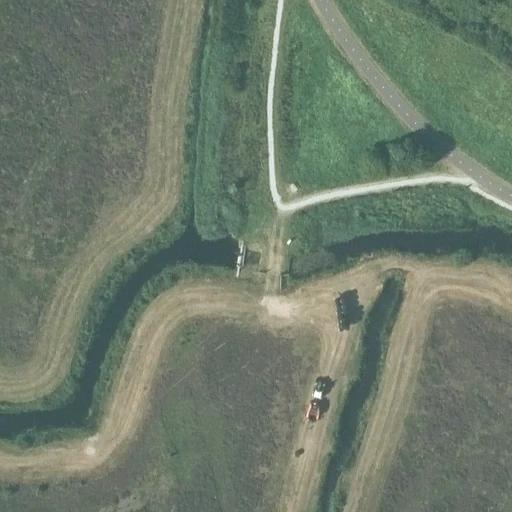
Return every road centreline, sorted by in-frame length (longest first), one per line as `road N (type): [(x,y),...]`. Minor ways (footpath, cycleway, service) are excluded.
road 1 (track): [(479,179),(424,181),(282,211),(276,299)]
road 2 (track): [(282,211),(272,191),(270,89),(286,0)]
